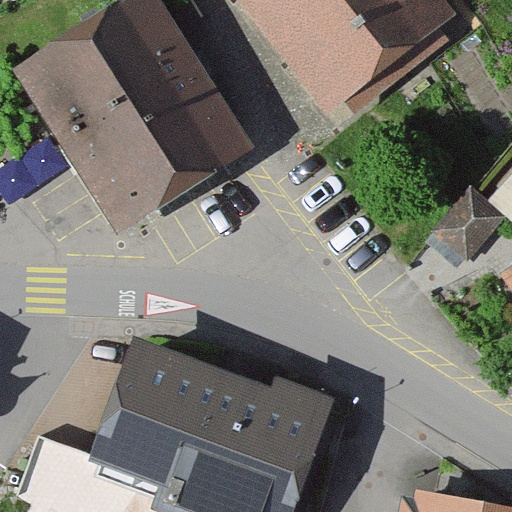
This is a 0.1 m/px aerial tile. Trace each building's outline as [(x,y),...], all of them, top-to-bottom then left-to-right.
[(147,0),(146,0),(14,84),(56,149),(62,158),(117,244),(250,160),(200,81),(147,0)] [(246,0),(243,2),(338,126),(466,29),(443,0),(246,0)] [(510,227),(470,197),(436,242),(476,272),(510,227)] [(258,384),(158,346),(148,372),(109,472),(188,502),(184,511),(308,511),(348,407),(293,386),(290,396),(258,384)] [(511,511),(424,497),(421,511),(511,511)]
